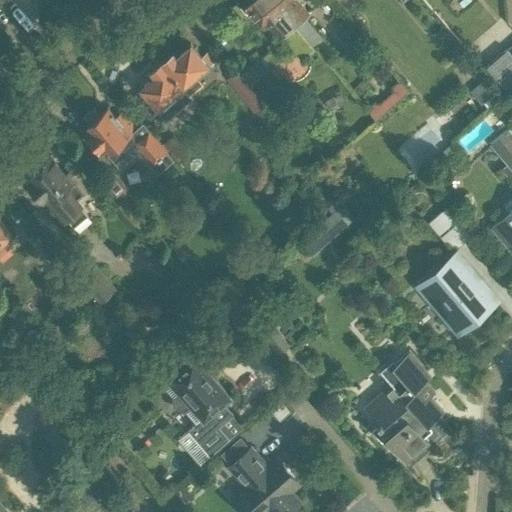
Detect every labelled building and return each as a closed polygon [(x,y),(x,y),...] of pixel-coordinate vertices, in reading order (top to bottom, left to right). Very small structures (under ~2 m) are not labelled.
[(312,43),(275,0),(235,0),(232,4),(241,15),(249,8),(251,10),(262,22),(267,18),(285,38),(287,36),(305,56),(315,47),(311,44),(312,43)] [(275,0),(312,43),(322,36),(304,15),(308,12),(297,0),(275,0)] [(348,25),(344,29),(352,40),(357,35),(348,25)] [(203,56),(191,42),(180,52),(177,48),(163,60),(190,93),(203,82),(197,76),(216,60),(208,51),(203,56)] [(251,84),(281,60),(270,47),(240,71),(251,84)] [(501,47),(481,65),(503,90),(511,82),(511,58),(503,49),(501,47)] [(150,78),(139,87),(145,94),(139,99),(159,122),(164,118),(166,120),(193,97),(190,94),(190,93),(163,60),(147,74),(150,78)] [(254,113),(265,105),(238,70),(228,79),(254,113)] [(480,103),(496,90),(485,77),(470,90),(480,103)] [(375,119),(408,90),(399,80),(392,87),(395,90),(378,104),(375,101),(366,109),(375,119)] [(100,114),(94,106),(84,115),(90,122),(88,124),(91,127),(85,133),(102,153),(109,148),(112,151),(129,136),(153,164),(169,151),(149,127),(148,128),(143,122),(136,127),(122,111),(116,116),(108,107),(100,114)] [(511,170),(511,132),(508,128),(489,144),(511,170)] [(178,162),(190,153),(174,134),(163,143),(178,162)] [(451,141),(441,150),(447,157),(457,149),(451,141)] [(88,215),(83,209),(77,202),(88,192),(78,180),(80,178),(72,169),(66,174),(50,156),(30,173),(33,177),(27,182),(44,203),(49,199),(58,209),(66,219),(67,218),(74,227),(88,215)] [(116,197),(129,187),(113,168),(101,178),(116,197)] [(311,254),(355,217),(344,204),(300,241),(311,254)] [(511,209),(492,227),(509,247),(511,244),(511,209)] [(0,255),(10,247),(5,241),(14,233),(0,216),(0,255)] [(458,248),(414,284),(457,336),(501,298),(458,248)] [(99,302),(116,288),(96,264),(79,278),(99,302)] [(78,304),(91,294),(73,272),(60,283),(78,304)] [(196,325),(210,313),(179,275),(165,287),(196,325)] [(228,306),(211,320),(225,337),(242,323),(228,306)] [(126,331),(136,342),(142,337),(137,331),(139,331),(142,328),(143,324),(140,320),(135,320),(132,323),(132,326),(126,331)] [(288,344),(272,326),(261,335),(277,354),(288,344)] [(146,337),(139,343),(148,352),(154,347),(146,337)] [(421,432),(438,416),(431,407),(434,404),(429,398),(435,393),(422,378),(428,372),(409,351),(393,365),(402,376),(381,394),(385,398),(369,412),(379,423),(377,424),(380,427),(382,426),(388,433),(384,437),(406,462),(429,442),(421,432)] [(149,362),(141,352),(131,361),(130,359),(115,371),(125,382),(149,362)] [(193,423),(189,426),(191,428),(188,430),(199,443),(209,454),(229,437),(219,426),(233,414),(223,402),(229,396),(229,397),(231,395),(229,393),(229,394),(216,379),(217,379),(215,377),(215,378),(209,371),(210,371),(208,370),(195,355),(196,355),(194,354),(193,355),(170,376),(169,375),(168,377),(169,378),(180,391),(174,396),(172,401),(173,406),(176,409),(181,411),(186,410),(192,404),(203,416),(203,417),(194,425),(193,423)] [(289,411),(280,400),(271,408),(280,419),(289,411)] [(268,467),(250,447),(241,436),(222,453),(231,464),(230,465),(248,485),(232,498),(244,511),(265,511),(269,509),(271,511),(289,511),(299,503),(289,492),(300,482),(279,458),(268,467)] [(101,459),(47,507),(51,511),(77,511),(118,477),(101,459)] [(183,511),(189,507),(177,493),(165,502),(172,511),(183,511)] [(0,511),(2,511),(7,508),(10,511),(12,511),(7,506),(5,508),(0,502),(0,511)]
